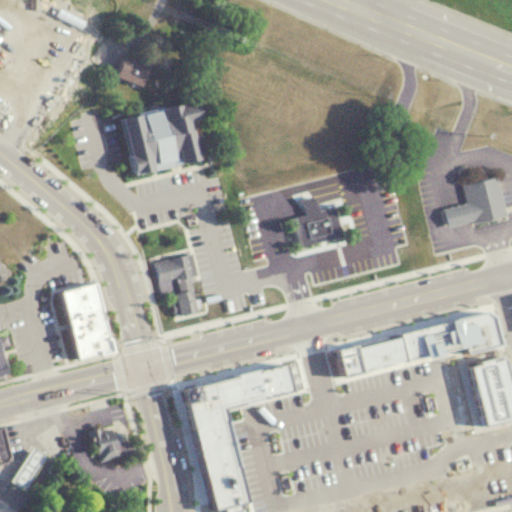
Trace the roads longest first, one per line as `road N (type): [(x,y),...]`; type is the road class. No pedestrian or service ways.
road 1 (tertiary): [(0,401),(511,269)]
road 2 (tertiary): [(170,511),(164,458),(107,250),(0,147)]
road 3 (primary): [(338,0),(511,65)]
